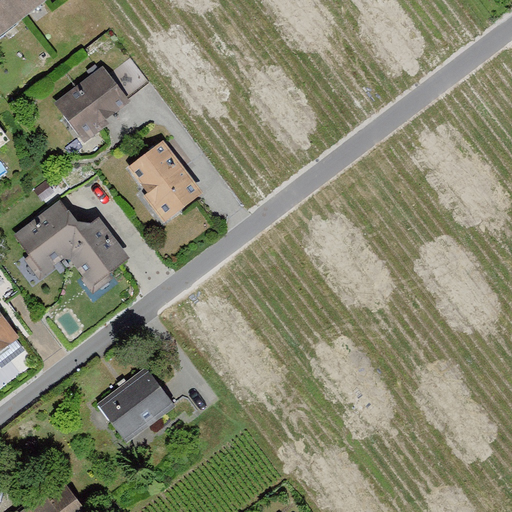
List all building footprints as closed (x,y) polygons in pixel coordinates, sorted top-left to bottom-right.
[(56,0),(0,0),(0,44),(3,49),(60,5),(56,0)] [(110,76),(63,112),(89,145),(135,109),(110,76)] [(169,148),(132,174),(168,225),(205,200),(169,148)] [(64,211),(19,244),(47,281),(73,265),(86,237),(64,211)] [(86,237),(73,265),(95,293),(133,265),(99,227),(86,237)] [(0,319),(0,356),(18,343),(0,319)] [(149,379),(104,413),(128,445),(174,411),(149,379)] [(31,511),(81,511),(65,489),(31,511)]
